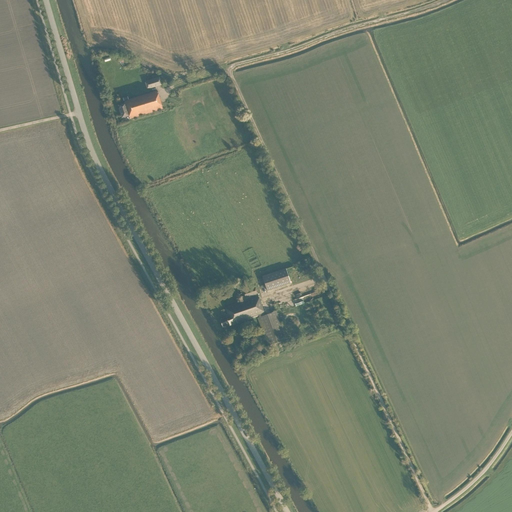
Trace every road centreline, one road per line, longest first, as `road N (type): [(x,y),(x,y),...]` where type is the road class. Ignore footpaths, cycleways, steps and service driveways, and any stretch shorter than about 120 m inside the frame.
road 1 (secondary): [(287,511),(93,154),(45,0)]
road 2 (track): [(317,264),(228,75),(175,86)]
road 3 (track): [(228,75),(235,65),(448,0)]
